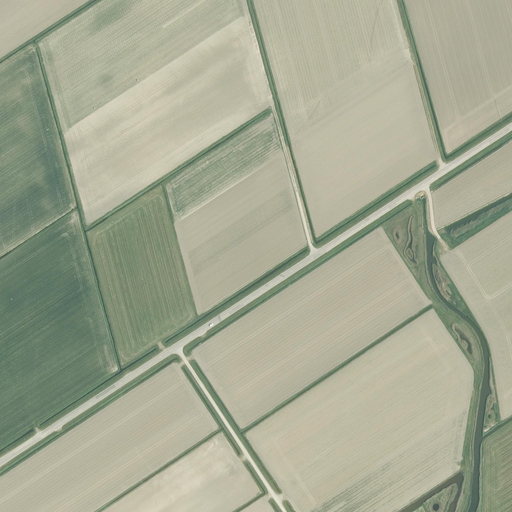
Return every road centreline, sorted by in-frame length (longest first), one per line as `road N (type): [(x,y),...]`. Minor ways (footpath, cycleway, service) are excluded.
road 1 (tertiary): [(0,462),(511,126)]
road 2 (track): [(463,511),(479,353),(427,283),(409,193)]
road 3 (track): [(315,255),(246,0)]
road 4 (track): [(284,511),(176,346)]
road 5 (track): [(445,169),(397,0)]
